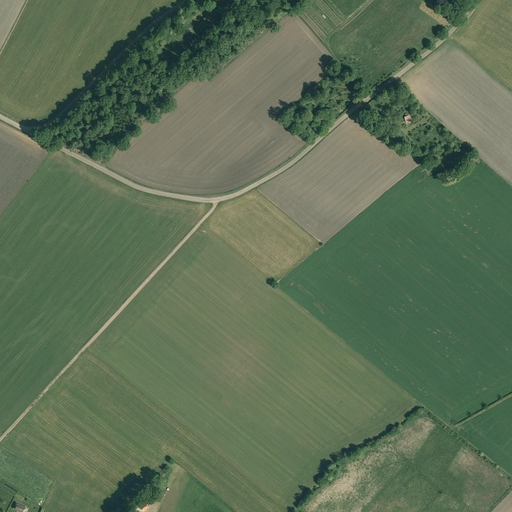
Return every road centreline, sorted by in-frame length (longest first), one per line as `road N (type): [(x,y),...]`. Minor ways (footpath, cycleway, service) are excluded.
road 1 (unclassified): [(0,116),(133,185),(220,199),(299,157),(453,30),(477,0)]
road 2 (track): [(215,199),(0,439)]
road 3 (track): [(22,128),(61,118),(143,34),(189,0)]
